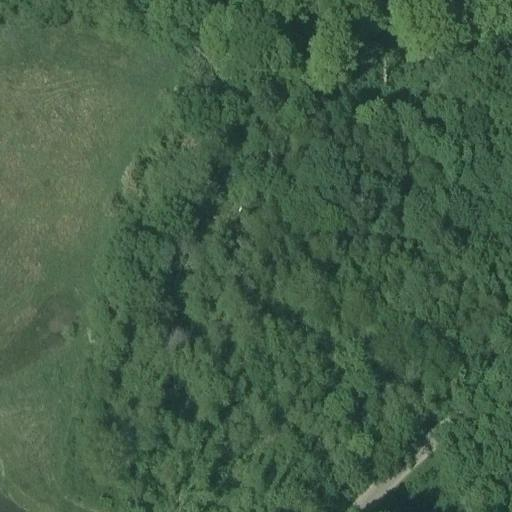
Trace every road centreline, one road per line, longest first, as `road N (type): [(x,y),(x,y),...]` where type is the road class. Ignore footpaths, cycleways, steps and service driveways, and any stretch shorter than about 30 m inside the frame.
road 1 (track): [(511,78),(141,0)]
road 2 (unclassified): [(357,511),(511,379)]
